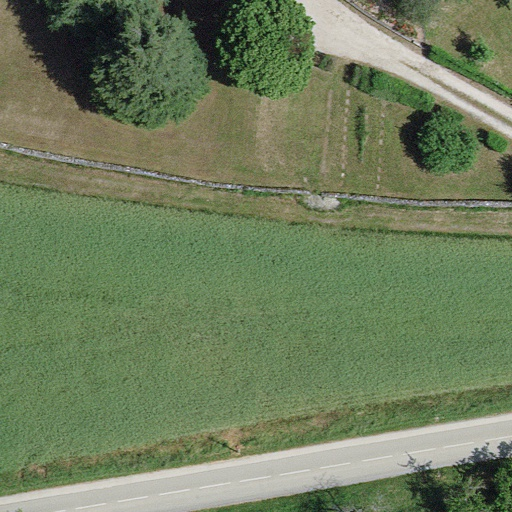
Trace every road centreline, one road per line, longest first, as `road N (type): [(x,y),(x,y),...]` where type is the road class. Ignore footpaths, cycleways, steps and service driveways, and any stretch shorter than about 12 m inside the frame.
road 1 (track): [(511,224),(230,205),(0,166)]
road 2 (tertiary): [(511,435),(54,511)]
